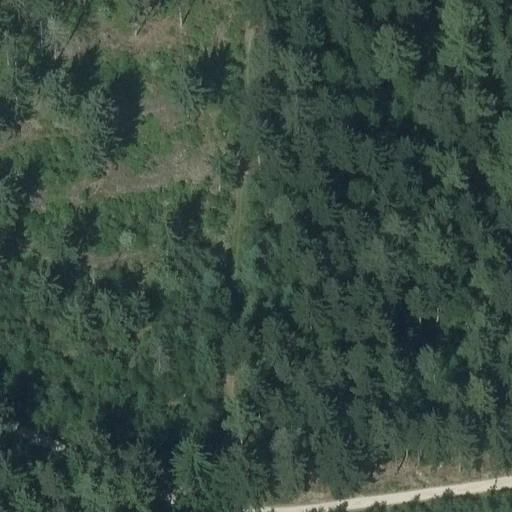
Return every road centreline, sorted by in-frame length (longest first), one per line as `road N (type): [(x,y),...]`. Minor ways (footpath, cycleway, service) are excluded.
road 1 (track): [(249,0),(221,511)]
road 2 (track): [(274,511),(511,483)]
road 3 (track): [(0,423),(211,511)]
